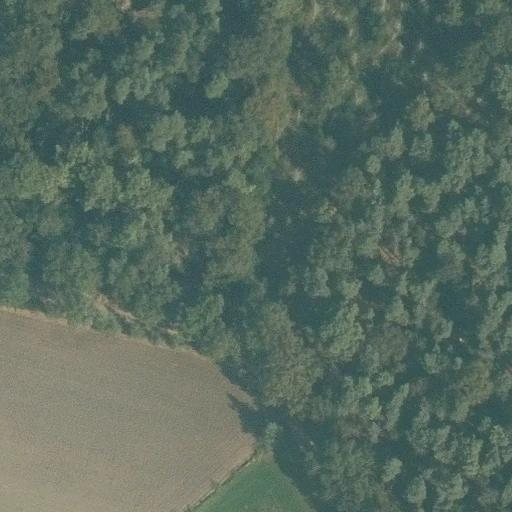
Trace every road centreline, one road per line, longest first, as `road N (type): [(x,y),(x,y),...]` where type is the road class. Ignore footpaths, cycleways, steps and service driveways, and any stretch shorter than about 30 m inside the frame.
road 1 (track): [(511,51),(240,329)]
road 2 (unclassified): [(230,341),(0,285)]
road 3 (track): [(240,329),(230,341),(263,374),(345,511)]
